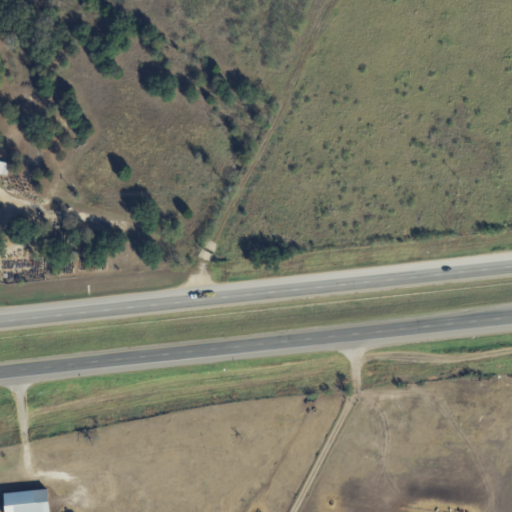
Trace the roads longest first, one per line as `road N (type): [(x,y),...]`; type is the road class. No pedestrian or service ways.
road 1 (trunk): [(511,267),(0,322)]
road 2 (trunk): [(0,374),(511,319)]
